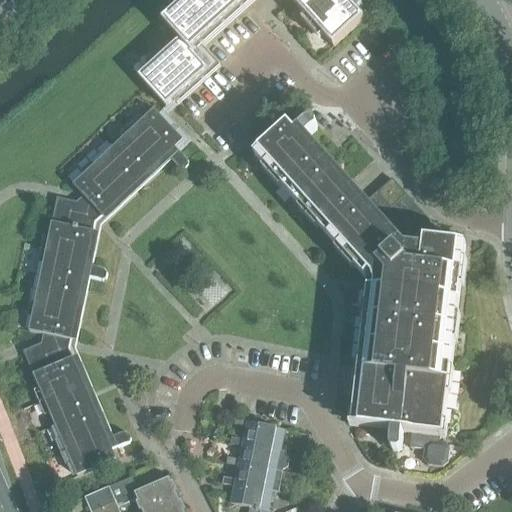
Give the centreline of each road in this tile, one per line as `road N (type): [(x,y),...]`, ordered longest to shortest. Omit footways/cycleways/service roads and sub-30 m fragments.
road 1 (residential): [(206,130),(293,58),(444,217),(511,234)]
road 2 (residential): [(363,488),(307,394),(205,383),(182,417),(176,450)]
road 3 (residential): [(363,488),(445,496),(511,447)]
